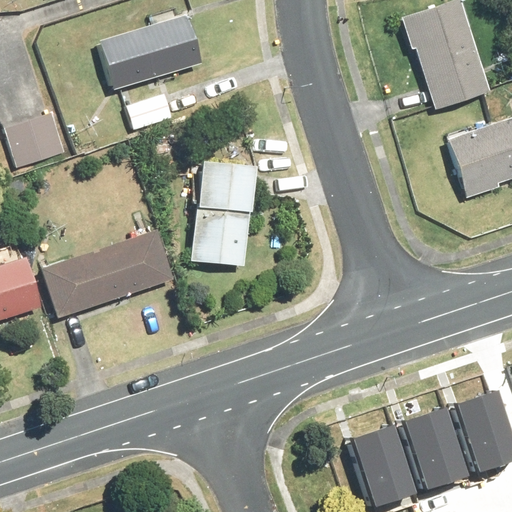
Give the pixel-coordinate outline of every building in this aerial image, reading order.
[(489,91),(460,0),(447,0),(396,16),(407,50),(415,47),(435,108),(489,91)] [(189,12),(99,38),(114,87),(203,61),(189,12)] [(161,94),(122,108),(131,132),(170,118),(161,94)] [(52,110),(0,129),(0,138),(13,173),(67,153),(52,110)] [(511,116),(445,138),(465,198),(499,186),(498,182),(511,177),(511,116)] [(259,163),(203,157),(192,260),(248,266),(259,163)] [(157,226),(41,265),(59,317),(174,278),(157,226)] [(26,254),(0,262),(0,318),(42,306),(26,254)] [(459,409),(478,474),(511,464),(511,420),(505,396),(459,409)] [(406,423),(425,488),(471,475),(452,410),(406,423)] [(352,442),(371,507),(417,494),(398,429),(352,442)]
